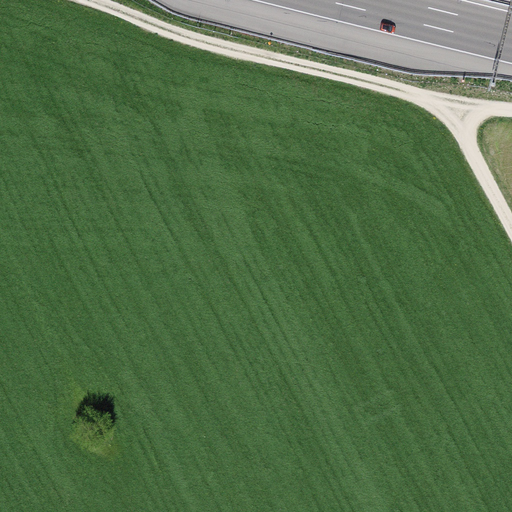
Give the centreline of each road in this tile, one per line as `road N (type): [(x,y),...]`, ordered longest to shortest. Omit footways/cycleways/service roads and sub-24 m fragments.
road 1 (track): [(90,0),(200,41),(511,111)]
road 2 (motorway): [(360,0),(511,37)]
road 3 (track): [(511,228),(467,142),(456,101)]
